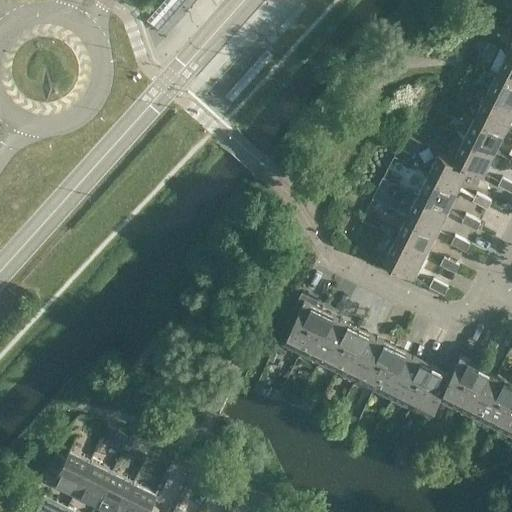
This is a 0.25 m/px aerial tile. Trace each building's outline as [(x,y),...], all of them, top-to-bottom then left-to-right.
[(161,32),(189,0),(162,0),(146,19),(161,32)] [(274,41),(305,5),(300,0),(268,36),(274,41)] [(478,62),(488,41),(477,36),(467,57),(478,62)] [(232,100),(273,55),(266,48),(225,94),(232,100)] [(511,52),(507,50),(496,71),(511,79),(511,52)] [(511,79),(496,71),(485,93),(511,106),(511,79)] [(511,113),(511,106),(485,93),(475,114),(504,129),(511,113)] [(504,129),(475,114),(464,136),(493,151),(504,129)] [(493,151),(464,136),(453,157),(468,165),(483,172),(493,151)] [(445,146),(438,142),(435,148),(443,151),(445,146)] [(411,154),(400,148),(396,156),(407,162),(411,154)] [(438,150),(428,171),(457,186),(468,165),(453,157),(438,150)] [(396,183),(400,176),(387,169),(383,176),(396,183)] [(457,186),(428,171),(417,193),(447,208),(457,186)] [(511,190),(511,180),(502,175),(498,184),(511,190)] [(487,206),(492,198),(476,191),(472,199),(487,206)] [(447,208),(417,193),(406,214),(436,229),(447,208)] [(477,228),(481,220),(466,212),(462,221),(477,228)] [(436,229),(406,214),(395,236),(425,251),(436,229)] [(396,228),(381,221),(378,228),(392,236),(396,228)] [(466,249),(470,241),(455,234),(451,242),(466,249)] [(425,251),(395,236),(384,258),(414,273),(425,251)] [(455,271),(460,262),(444,255),(440,263),(455,271)] [(433,277),(429,285),(444,293),(449,284),(433,277)] [(301,289),(289,313),(295,315),(285,336),(304,345),(323,308),(315,304),(318,298),(301,289)] [(341,318),(323,308),(304,345),(322,355),(341,318)] [(359,327),(341,318),(322,355),(340,364),(359,327)] [(378,336),(359,327),(340,364),(359,373),(378,336)] [(396,345),(378,336),(359,373),(377,383),(396,345)] [(414,355),(396,345),(377,383),(395,392),(414,355)] [(432,364),(414,401),(431,410),(441,391),(441,392),(460,355),(459,354),(450,373),(432,364)] [(432,364),(414,355),(395,392),(414,401),(432,364)] [(460,355),(441,392),(460,401),(478,364),(460,355)] [(478,364),(460,401),(478,410),(497,373),(478,364)] [(261,393),(270,377),(262,373),(253,389),(261,393)] [(511,381),(497,373),(478,410),(496,420),(511,388),(511,381)] [(276,400),(280,391),(274,388),(269,397),(276,400)] [(511,388),(496,420),(511,427),(511,388)] [(326,421),(329,414),(318,409),(315,416),(326,421)] [(350,437),(359,418),(349,413),(340,432),(350,437)] [(358,429),(364,417),(361,415),(355,427),(358,429)] [(122,451),(129,436),(117,431),(111,445),(122,451)] [(131,433),(126,443),(147,454),(152,444),(131,433)] [(76,489),(92,458),(70,447),(62,443),(48,470),(56,474),(54,478),(76,489)] [(113,469),(92,458),(76,489),(98,500),(113,469)] [(135,479),(113,469),(98,500),(119,511),(135,479)] [(156,490),(144,511),(164,511),(150,505),(163,479),(162,478),(156,490)] [(144,511),(156,490),(135,479),(119,511),(121,511),(144,511)] [(49,511),(56,500),(44,494),(35,511),(49,511)] [(237,504),(240,498),(235,495),(232,501),(237,504)] [(64,511),(68,506),(56,500),(49,511),(64,511)]
